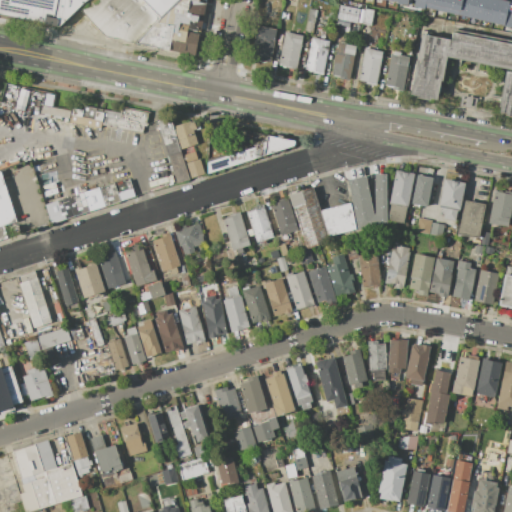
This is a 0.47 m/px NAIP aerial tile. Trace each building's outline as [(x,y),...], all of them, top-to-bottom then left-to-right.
[(0,15),(0,0),(89,0),(57,28),(0,15)] [(159,17),(142,0),(90,0),(80,9),(106,36),(132,43),(159,17)] [(132,43),(159,17),(176,0),(189,0),(187,8),(202,10),(194,55),(132,43)] [(176,0),(159,17),(142,0),(197,0),(197,1),(191,0),(176,0)] [(511,23),(511,28),(411,6),(412,0),(503,0),(511,1),(511,23)] [(339,6),(359,10),(357,22),(337,19),(339,6)] [(309,8),(317,10),(313,33),(305,31),(309,8)] [(365,8),(374,10),(370,27),(362,25),(365,8)] [(261,26),(277,30),(271,63),(254,60),(256,53),(252,53),(255,35),(259,35),(261,26)] [(284,32),(303,35),(297,68),(278,65),(284,32)] [(424,34),(449,39),(448,46),(450,46),(452,33),(511,44),(511,68),(446,56),(441,81),(440,81),(436,100),(429,98),(429,100),(416,98),(416,96),(410,95),(415,63),(419,63),(424,34)] [(311,37),(329,40),(322,74),(305,71),(311,37)] [(338,42),(355,46),(349,80),(331,76),(338,42)] [(364,48),(382,52),(376,86),(365,84),(365,82),(358,81),(364,48)] [(391,51),(400,53),(400,55),(409,57),(403,91),(392,89),(393,87),(384,86),(391,51)] [(505,71),(511,72),(511,117),(504,116),(505,113),(499,112),(500,106),(498,106),(505,71)] [(73,101),(69,121),(101,128),(102,122),(143,130),(146,111),(118,106),(117,110),(73,101)] [(170,118),(157,121),(173,183),(187,180),(170,118)] [(195,118),(174,126),(182,147),(195,141),(192,133),(199,131),(195,118)] [(293,146),(289,133),(259,143),(204,160),(207,172),(293,146)] [(194,151),(204,173),(193,178),(183,156),(194,151)] [(395,170),(414,174),(407,207),(406,207),(403,223),(387,220),(390,203),(388,203),(395,170)] [(0,240),(6,239),(2,226),(16,221),(0,172),(0,240)] [(374,174),(385,174),(386,220),(374,220),(374,174)] [(416,175),(432,178),(426,207),(410,204),(416,175)] [(347,180),(365,176),(374,220),(355,224),(347,180)] [(443,179),(464,183),(459,210),(456,210),(454,220),(444,218),(445,212),(442,211),(443,207),(438,206),(443,179)] [(114,182),(120,202),(50,223),(44,204),(114,182)] [(288,195),(312,187),(320,211),(327,236),(329,241),(305,249),(288,195)] [(494,191),(504,193),(504,191),(511,192),(511,207),(508,227),(488,223),(494,191)] [(270,204),(278,202),(277,200),(287,197),(297,230),(280,236),(270,204)] [(462,200),(484,204),(478,238),(455,233),(462,200)] [(320,211),(349,203),(356,229),(327,236),(320,211)] [(246,212),(254,209),(253,207),(263,204),(273,237),(255,242),(246,212)] [(222,219),(229,217),(229,215),(240,212),(250,246),(241,248),(242,252),(236,254),(235,249),(231,251),(222,219)] [(418,218),(430,221),(428,234),(416,232),(418,218)] [(174,231),(182,228),(181,226),(185,225),(186,227),(198,223),(203,238),(202,239),(204,243),(193,247),(194,252),(184,255),(181,246),(180,246),(174,231)] [(432,223),(444,225),(442,237),(429,235),(432,223)] [(482,232),(489,233),(487,245),(480,244),(482,232)] [(152,241),(169,235),(180,266),(175,267),(177,272),(169,275),(167,270),(163,272),(152,241)] [(382,250),(381,240),(388,239),(389,249),(382,250)] [(432,241),(438,242),(436,253),(430,252),(432,241)] [(124,249),(140,244),(150,275),(153,274),(155,281),(135,287),(124,249)] [(476,244),(483,246),(481,254),(474,252),(476,244)] [(345,247),(354,245),(357,257),(348,260),(345,247)] [(391,249),(395,249),(396,246),(409,248),(402,288),(393,287),(394,285),(385,283),(391,249)] [(485,246),(494,248),(492,255),(484,253),(485,246)] [(98,257),(115,251),(125,283),(108,289),(98,257)] [(357,255),(376,253),(380,286),(372,287),(372,285),(361,286),(357,255)] [(326,267),(334,265),(331,257),(342,254),(349,275),(351,274),(354,283),(351,284),(354,292),(335,298),(326,267)] [(414,254),(434,257),(427,294),(418,292),(418,291),(408,289),(414,254)] [(435,258),(439,258),(440,254),(451,257),(450,260),(453,261),(446,297),(439,296),(439,294),(429,292),(435,258)] [(276,258),(284,256),(288,269),(280,271),(276,258)] [(458,260),(470,263),(469,268),(475,270),(469,300),(452,297),(457,270),(456,269),(458,260)] [(73,269),(94,262),(104,291),(83,298),(73,269)] [(307,272),(324,267),(335,302),(326,305),(324,300),(316,302),(307,272)] [(54,272),(67,268),(78,302),(64,307),(54,272)] [(16,276),(35,270),(52,322),(34,328),(16,276)] [(479,270),(498,273),(492,305),(473,301),(479,270)] [(285,277),(287,276),(286,274),(292,272),(292,274),(303,271),(313,305),(295,310),(285,277)] [(180,276),(187,274),(190,285),(183,287),(180,276)] [(503,274),(511,275),(511,309),(497,306),(503,274)] [(263,284),(280,278),(291,311),(274,317),(263,284)] [(164,295),(151,300),(146,287),(159,282),(164,295)] [(241,291),(242,291),(242,288),(248,286),(249,289),(259,286),(270,320),(261,322),(261,320),(251,323),(241,291)] [(222,300),(224,300),(224,298),(229,296),(227,289),(236,287),(238,296),(240,295),(249,328),(231,332),(222,300)] [(163,295),(171,293),(175,305),(167,307),(163,295)] [(201,302),(205,301),(204,298),(213,295),(214,299),(219,298),(226,334),(208,338),(201,302)] [(177,310),(181,309),(180,304),(189,302),(191,307),(195,306),(205,342),(196,344),(195,342),(186,344),(177,310)] [(145,303),(148,310),(139,313),(136,306),(145,303)] [(154,319),(157,318),(156,313),(165,309),(167,314),(171,313),(184,348),(174,351),(173,350),(166,352),(154,319)] [(88,321),(95,318),(104,344),(97,346),(88,321)] [(136,327),(143,325),(142,322),(149,319),(161,353),(147,358),(136,327)] [(37,337),(65,327),(70,340),(41,350),(37,337)] [(123,338),(128,336),(126,330),(134,327),(145,360),(141,362),(142,364),(136,366),(136,363),(132,365),(123,338)] [(106,343),(119,338),(129,365),(124,367),(125,369),(119,371),(118,369),(115,370),(106,343)] [(23,341),(27,359),(39,356),(36,339),(23,341)] [(389,340),(399,341),(399,339),(407,339),(407,341),(405,369),(400,368),(399,381),(389,380),(390,372),(387,372),(387,367),(389,340)] [(369,370),(366,342),(377,341),(377,344),(384,343),(386,369),(383,369),(384,380),(373,381),(372,370),(369,370)] [(405,378),(411,344),(429,347),(421,387),(409,384),(410,379),(405,378)] [(341,357),(349,355),(348,351),(358,348),(367,380),(360,382),(362,387),(354,389),(353,384),(349,385),(341,357)] [(451,393),(453,380),(455,381),(459,357),(466,358),(467,354),(477,356),(477,360),(478,360),(472,397),(451,393)] [(315,361),(326,358),(326,360),(333,358),(347,406),(335,409),(332,400),(325,402),(315,361)] [(482,358),(501,362),(494,397),(485,396),(485,392),(476,390),(482,358)] [(0,414),(0,364),(9,362),(22,408),(0,414)] [(505,362),(511,363),(511,407),(507,407),(506,411),(496,409),(505,362)] [(285,370),(301,365),(313,402),(309,403),(310,408),(301,411),(300,406),(296,407),(285,370)] [(22,377),(28,375),(26,371),(42,366),(52,396),(36,401),(36,399),(30,401),(22,377)] [(264,379),(272,377),(271,372),(279,370),(281,374),(283,373),(294,411),(276,416),(264,379)] [(435,370),(449,373),(445,394),(449,395),(445,416),(426,412),(429,392),(428,392),(430,383),(433,383),(435,370)] [(247,414),(238,384),(247,381),(246,378),(256,375),(266,408),(247,414)] [(213,391),(226,386),(227,389),(233,387),(241,413),(240,413),(241,415),(230,418),(230,416),(222,419),(213,391)] [(401,429),(402,420),(400,420),(401,410),(404,410),(407,397),(422,400),(416,432),(401,429)] [(183,409),(196,405),(207,439),(197,442),(194,435),(192,436),(189,427),(184,428),(182,423),(187,421),(186,418),(181,419),(179,413),(184,411),(183,409)] [(165,408),(175,406),(191,455),(178,459),(174,445),(177,445),(165,408)] [(147,416),(154,414),(162,441),(155,443),(147,416)] [(239,416),(246,414),(249,425),(242,427),(239,416)] [(251,426),(268,421),(267,419),(275,417),(279,428),(272,430),(274,438),(257,443),(251,426)] [(355,428),(376,422),(380,434),(358,440),(355,428)] [(119,428),(135,423),(142,443),(144,442),(147,450),(128,456),(119,428)] [(432,423),(439,424),(437,432),(430,431),(432,423)] [(419,425),(427,426),(425,434),(418,432),(419,425)] [(232,432),(250,427),(256,449),(238,451),(232,432)] [(445,445),(448,432),(460,431),(457,447),(445,445)] [(65,436),(80,432),(87,456),(86,457),(89,467),(75,471),(65,436)] [(88,439),(101,435),(105,447),(114,445),(122,470),(100,477),(88,439)] [(397,449),(399,436),(418,436),(415,449),(397,449)] [(48,440),(56,468),(21,479),(12,451),(48,440)] [(293,447),(304,444),(308,459),(297,462),(293,447)] [(357,447),(365,444),(367,453),(359,455),(357,447)] [(192,448),(203,445),(206,454),(195,458),(192,448)] [(248,453),(257,450),(260,461),(251,464),(248,453)] [(274,457),(281,455),(284,467),(277,469),(274,457)] [(377,493),(385,455),(401,458),(400,464),(405,465),(397,504),(387,502),(386,505),(381,504),(381,501),(378,500),(380,493),(377,493)] [(215,461),(231,457),(238,483),(230,485),(229,483),(221,486),(215,461)] [(178,464),(204,458),(208,473),(182,480),(178,464)] [(447,458),(454,460),(452,469),(445,467),(447,458)] [(446,511),(456,460),(472,463),(462,511),(446,511)] [(56,468),(21,479),(20,479),(24,492),(20,494),(25,511),(29,511),(81,496),(70,463),(56,468)] [(342,502),(334,471),(353,466),(361,497),(342,502)] [(165,486),(161,470),(174,467),(178,482),(165,486)] [(319,509),(311,477),(320,474),(320,471),(329,469),(338,504),(319,509)] [(405,505),(412,471),(429,474),(422,508),(405,505)] [(117,476),(130,473),(132,480),(119,484),(117,476)] [(432,475),(449,478),(442,511),(426,509),(432,475)] [(307,511),(295,511),(287,480),(297,477),(297,479),(307,477),(315,510),(307,511)] [(472,511),(473,508),(470,508),(473,490),(476,491),(478,479),(496,482),(495,487),(498,488),(493,511),(472,511)] [(186,496),(183,484),(193,481),(196,493),(186,496)] [(271,511),(265,485),(274,482),(275,485),(284,482),(292,511),(271,511)] [(268,511),(248,511),(244,494),(246,494),(244,486),(255,483),(257,489),(262,488),(268,511)] [(502,511),(508,485),(511,485),(511,511),(502,511)] [(71,511),(68,500),(85,496),(88,508),(71,511)] [(224,511),(222,500),(241,496),(245,511),(224,511)] [(190,511),(189,508),(190,508),(188,501),(197,499),(198,502),(202,501),(203,506),(207,505),(208,511),(190,511)] [(118,511),(116,503),(125,500),(128,511),(118,511)]
